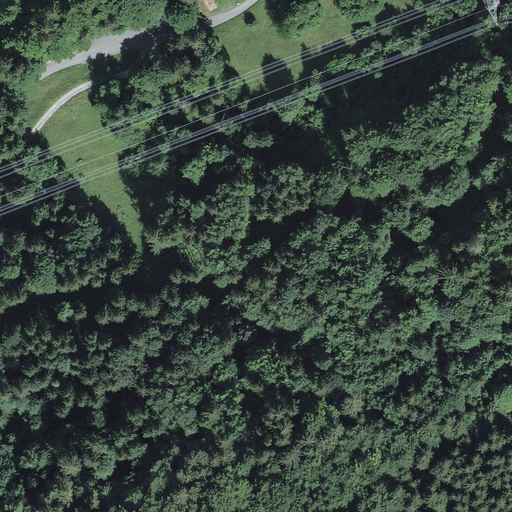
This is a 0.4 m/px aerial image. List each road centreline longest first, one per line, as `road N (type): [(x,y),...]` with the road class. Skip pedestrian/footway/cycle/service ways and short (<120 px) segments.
road 1 (unclassified): [(0,101),(37,75),(126,40),(204,24),(251,0)]
road 2 (track): [(152,37),(140,67),(60,103),(0,173)]
